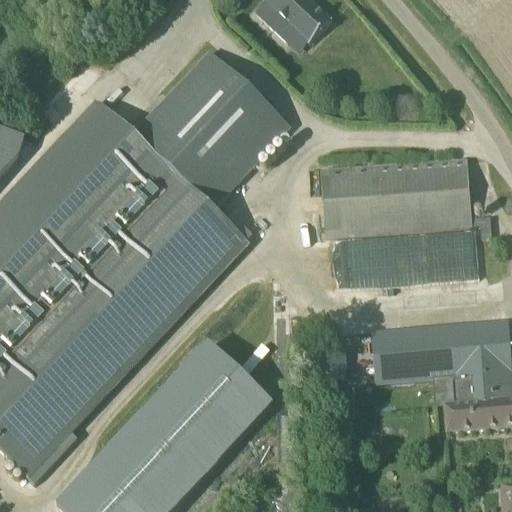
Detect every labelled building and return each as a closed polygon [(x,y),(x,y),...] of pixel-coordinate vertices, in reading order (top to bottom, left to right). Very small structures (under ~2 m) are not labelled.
[(296,37),(309,49),(331,26),(304,0),(268,0),(263,6),(264,7),(255,17),(287,47),(296,37)] [(0,213),(0,456),(26,481),(246,246),(213,215),(290,132),(210,57),(133,139),(99,108),(0,213)] [(470,230),(471,243),(492,242),(490,222),(471,223),(467,166),(320,177),(325,242),(470,230)] [(454,380),(457,410),(443,411),(445,438),(511,431),(511,383),(508,326),(373,338),(377,387),(454,380)] [(59,511),(176,511),(272,410),(209,350),(58,511),(59,511)] [(511,511),(511,489),(500,490),(500,511),(511,511)]
